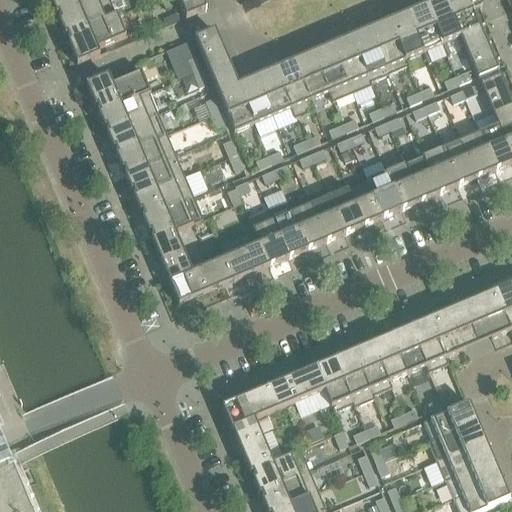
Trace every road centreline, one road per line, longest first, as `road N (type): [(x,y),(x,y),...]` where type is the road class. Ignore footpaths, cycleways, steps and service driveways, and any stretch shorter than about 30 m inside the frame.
road 1 (residential): [(150,378),(511,226)]
road 2 (residential): [(0,24),(150,378)]
road 3 (residential): [(150,378),(207,511)]
